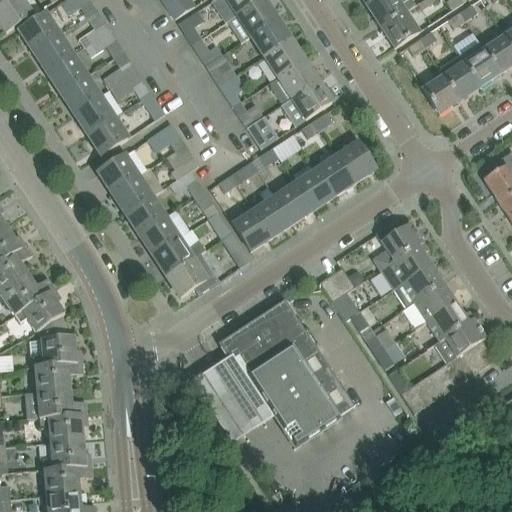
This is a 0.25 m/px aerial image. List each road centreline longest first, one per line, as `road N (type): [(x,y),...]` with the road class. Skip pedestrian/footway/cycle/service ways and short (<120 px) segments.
road 1 (residential): [(428,176),(123,363)]
road 2 (tertiary): [(123,363),(97,283),(27,177)]
road 3 (residential): [(428,176),(312,0)]
road 4 (residential): [(511,319),(499,312),(450,236),(445,204),(428,176)]
